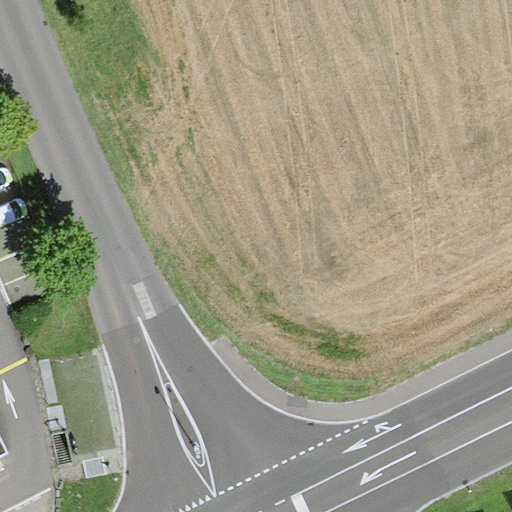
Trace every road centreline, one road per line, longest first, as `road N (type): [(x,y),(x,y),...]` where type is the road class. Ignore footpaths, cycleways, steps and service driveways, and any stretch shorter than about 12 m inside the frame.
road 1 (residential): [(225,511),(4,0)]
road 2 (primary): [(511,406),(293,511)]
